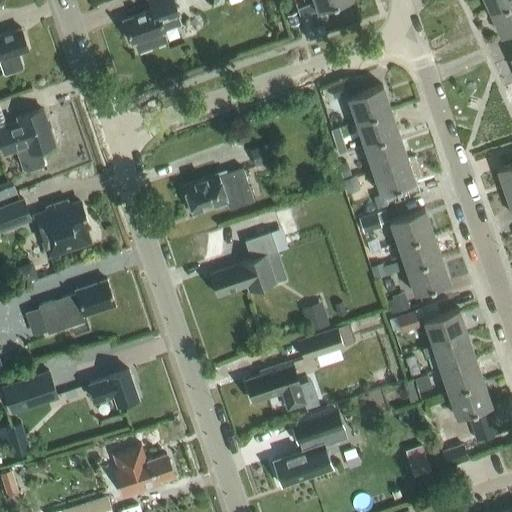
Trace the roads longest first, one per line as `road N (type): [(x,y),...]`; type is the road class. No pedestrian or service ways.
road 1 (tertiary): [(237,511),(111,138)]
road 2 (residential): [(111,138),(414,37)]
road 3 (residential): [(511,323),(414,37)]
road 4 (tertiary): [(111,138),(64,0)]
